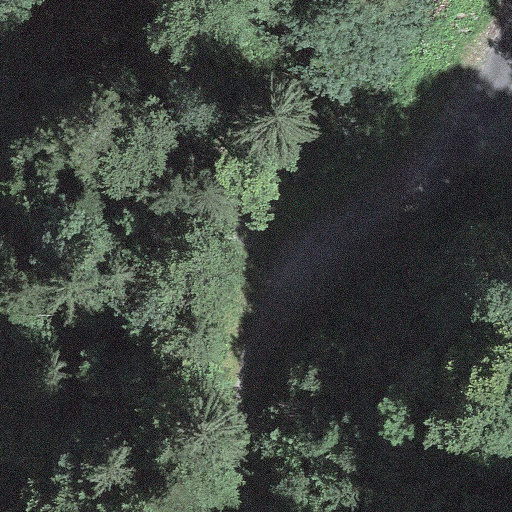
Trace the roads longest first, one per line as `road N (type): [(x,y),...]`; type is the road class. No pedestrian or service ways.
road 1 (track): [(302,288),(511,61)]
road 2 (track): [(253,511),(241,410),(269,323),(302,288)]
